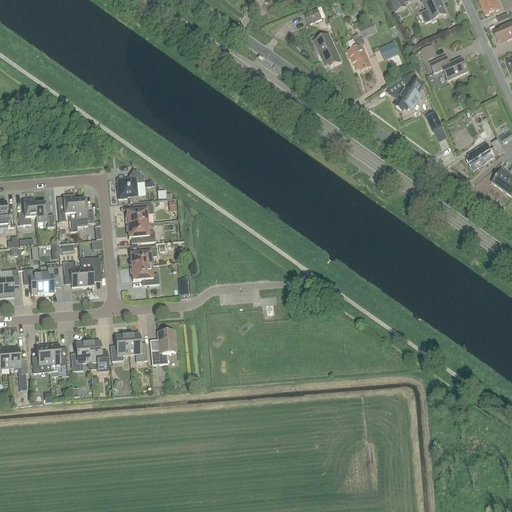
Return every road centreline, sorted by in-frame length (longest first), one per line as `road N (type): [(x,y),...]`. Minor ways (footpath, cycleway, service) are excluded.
road 1 (secondary): [(511,261),(142,0)]
road 2 (residential): [(511,229),(189,0)]
road 3 (residential): [(111,315),(97,184),(0,189)]
road 4 (residential): [(111,315),(278,285)]
